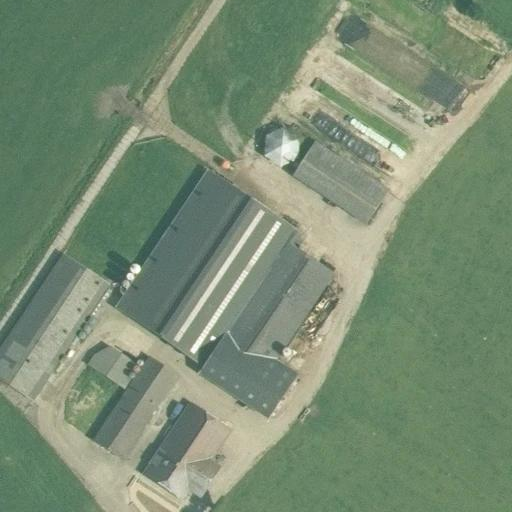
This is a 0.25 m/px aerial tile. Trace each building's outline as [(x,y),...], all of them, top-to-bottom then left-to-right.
[(280,169),(298,160),(299,140),(283,128),(264,137),(263,157),(280,169)] [(365,224),(387,191),(315,144),(294,176),(365,224)] [(277,355),(332,275),(199,184),(116,307),(204,367),(199,374),(267,420),(297,375),(267,354),(270,350),(277,355)] [(0,378),(32,400),(108,286),(62,256),(0,349),(0,378)] [(121,461),(177,377),(149,358),(93,442),(121,461)] [(200,496),(218,469),(209,463),(230,431),(190,405),(144,474),(184,501),(191,490),(200,496)]
